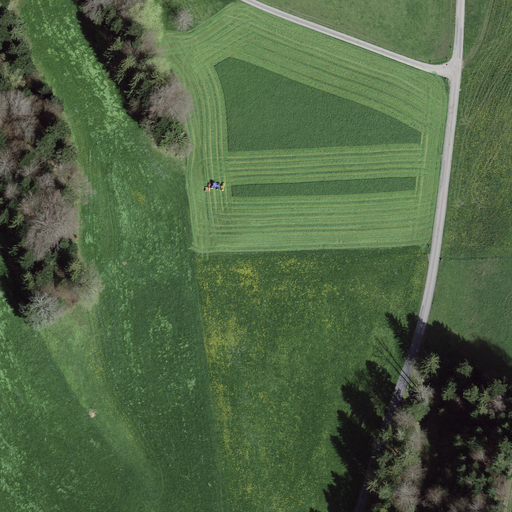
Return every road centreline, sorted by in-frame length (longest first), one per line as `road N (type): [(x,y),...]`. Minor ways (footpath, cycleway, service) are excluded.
road 1 (unclassified): [(358,511),(427,295),(457,0)]
road 2 (track): [(453,76),(250,0)]
